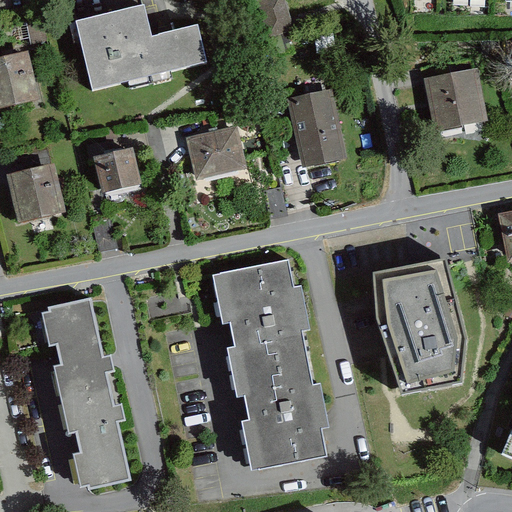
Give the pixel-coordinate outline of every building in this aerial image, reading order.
[(284,0),(268,0),(259,3),(270,40),(294,33),(284,0)] [(154,2),(84,17),(99,90),(217,66),(208,23),(161,33),(154,2)] [(26,49),(0,57),(0,101),(39,90),(26,49)] [(478,77),(434,86),(443,131),(487,123),(478,77)] [(331,91),(291,100),(307,170),(347,161),(331,91)] [(239,131),(196,140),(204,179),(247,170),(239,131)] [(138,147),(95,156),(103,195),(146,187),(138,147)] [(57,162),(15,171),(23,210),(65,201),(57,162)] [(472,247),(390,258),(389,298),(422,383),(486,371),(500,322),(472,247)] [(288,260),(213,275),(223,323),(231,321),(236,345),(228,347),(238,395),(245,394),(250,420),(243,421),(253,470),(326,455),(321,428),(329,426),(320,384),(313,386),(302,332),(310,330),(301,286),(294,288),(288,260)] [(90,299),(47,308),(48,313),(43,314),(50,345),(58,343),(63,365),(55,366),(70,433),(77,431),(82,452),(74,454),(81,486),(88,484),(89,488),(130,478),(117,421),(125,420),(122,404),(114,406),(107,372),(114,370),(111,353),(103,355),(90,299)] [(511,429),(500,456),(511,461),(511,429)]
